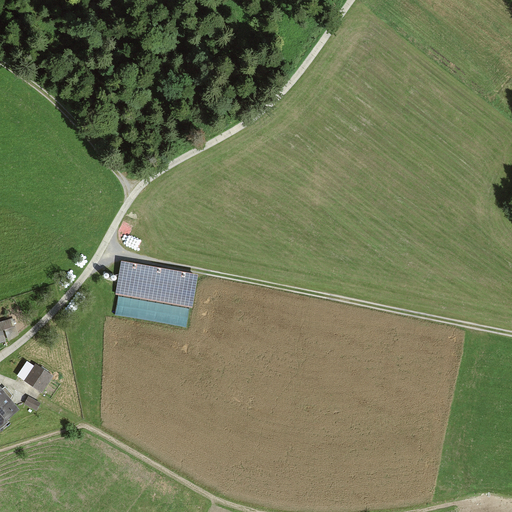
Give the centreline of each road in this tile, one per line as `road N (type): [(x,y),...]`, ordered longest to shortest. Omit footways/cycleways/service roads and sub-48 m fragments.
road 1 (residential): [(352,0),(260,115),(144,183),(73,290),(0,358)]
road 2 (track): [(96,258),(511,335)]
road 3 (track): [(0,60),(99,145),(128,202)]
